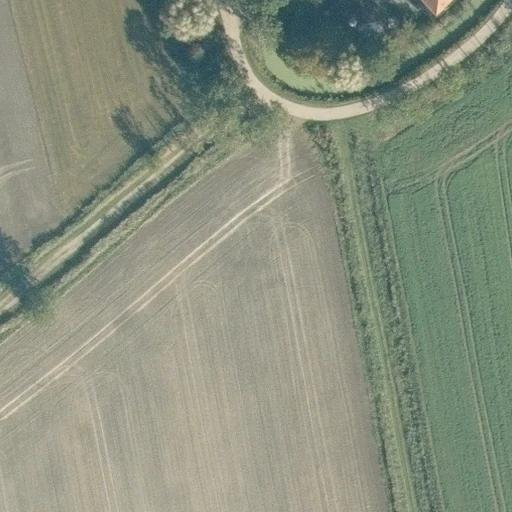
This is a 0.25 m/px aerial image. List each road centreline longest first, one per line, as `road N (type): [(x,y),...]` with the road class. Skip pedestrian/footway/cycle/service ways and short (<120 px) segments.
road 1 (track): [(411,511),(334,105)]
road 2 (unclassified): [(216,0),(245,94),(282,109),(334,105),(398,84),(451,53),(505,0)]
road 3 (track): [(0,307),(245,94)]
